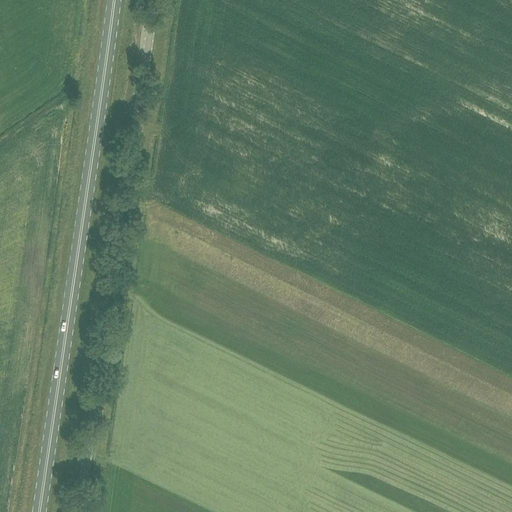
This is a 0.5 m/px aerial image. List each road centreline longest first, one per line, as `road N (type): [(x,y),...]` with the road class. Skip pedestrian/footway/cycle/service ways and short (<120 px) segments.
road 1 (unclassified): [(79,511),(155,0)]
road 2 (primary): [(37,511),(111,0)]
